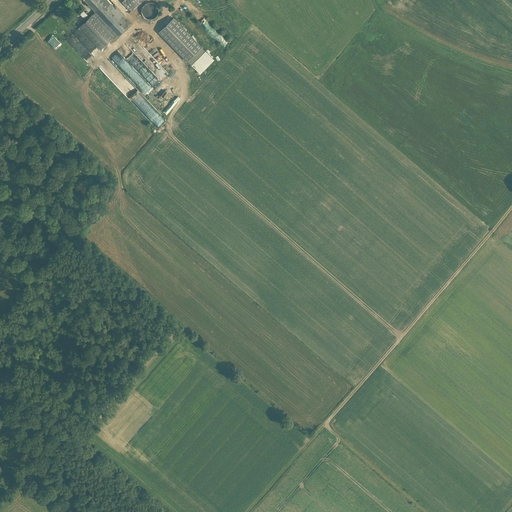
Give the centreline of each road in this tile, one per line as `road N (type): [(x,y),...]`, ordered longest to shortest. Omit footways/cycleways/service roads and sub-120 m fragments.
road 1 (track): [(401,336),(171,135),(166,124),(191,86),(150,28)]
road 2 (track): [(426,511),(327,422),(511,207)]
